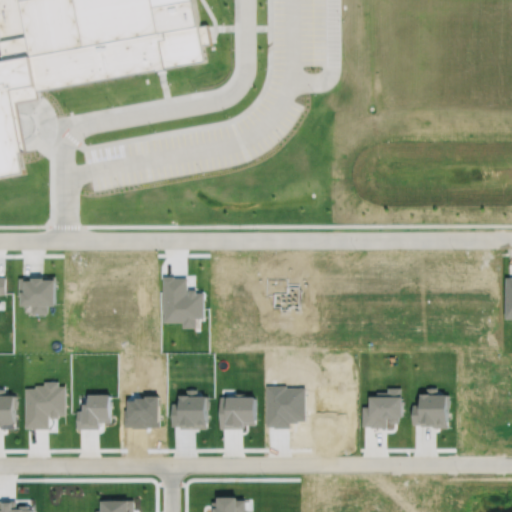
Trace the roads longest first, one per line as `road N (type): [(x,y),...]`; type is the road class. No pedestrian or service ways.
road 1 (residential): [(0,464),(511,463)]
road 2 (residential): [(0,237),(511,237)]
